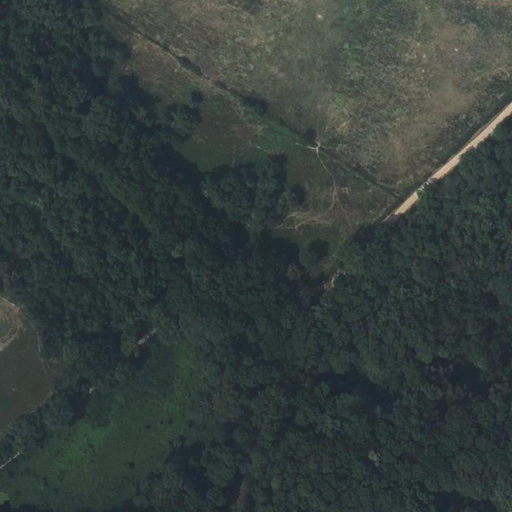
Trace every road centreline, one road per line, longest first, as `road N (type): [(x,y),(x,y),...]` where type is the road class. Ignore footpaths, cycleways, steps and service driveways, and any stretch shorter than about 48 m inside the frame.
road 1 (track): [(0,466),(184,308),(246,269),(267,267),(304,288),(324,287),(347,271),(414,191),(511,99)]
road 2 (track): [(232,511),(252,449),(240,426),(242,358),(212,291)]
